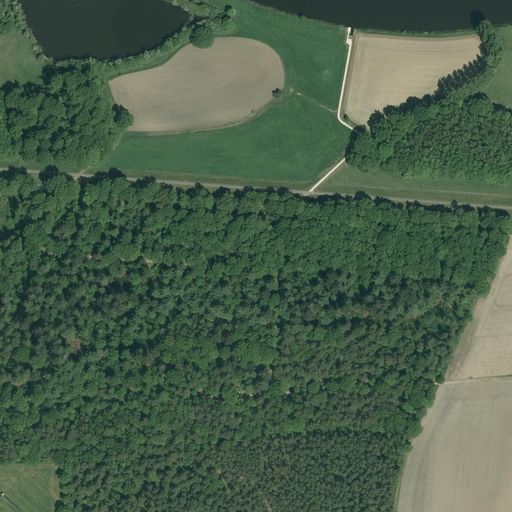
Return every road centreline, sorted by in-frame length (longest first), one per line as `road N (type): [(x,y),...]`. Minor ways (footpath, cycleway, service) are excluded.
road 1 (tertiary): [(511,223),(0,184)]
road 2 (track): [(0,250),(279,272),(268,393)]
road 3 (track): [(268,393),(0,409)]
road 4 (track): [(511,378),(268,393)]
